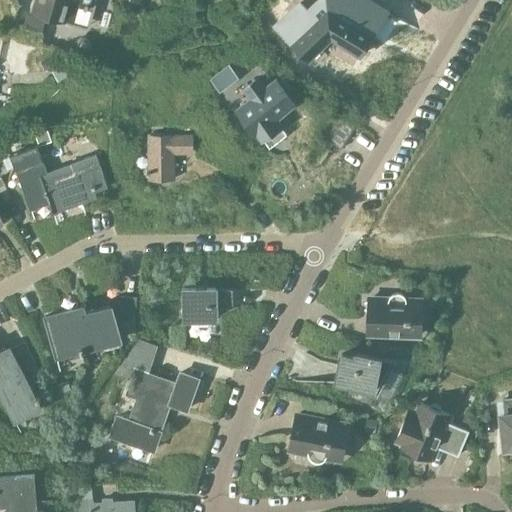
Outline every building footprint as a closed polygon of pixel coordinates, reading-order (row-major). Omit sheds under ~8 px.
[(40,0),(37,12),(34,12),(34,13),(72,24),(78,5),(83,7),(83,9),(87,10),(87,8),(93,10),(95,0),(40,0)] [(296,5),(275,27),(307,60),(330,38),(359,56),(371,36),(383,44),(398,19),(386,12),(367,0),(318,0),(305,13),(296,5)] [(26,13),(20,37),(39,42),(45,18),(26,13)] [(78,52),(80,53),(83,53),(86,52),(88,51),(90,48),(91,46),(91,43),(90,41),(88,39),(86,37),(84,36),(81,36),(79,37),(76,38),(75,40),(74,43),(74,46),(75,48),(76,50),(78,52)] [(67,62),(56,68),(61,79),(73,73),(67,62)] [(246,122),(255,133),(256,133),(261,139),(279,124),(275,118),(293,105),(283,93),(274,80),(266,86),(262,80),(242,95),(247,101),(236,110),(246,122)] [(341,122),(328,142),(341,149),(353,130),(341,122)] [(47,131),(35,135),(38,145),(50,141),(47,131)] [(192,135),(148,136),(148,180),(173,179),(173,155),(193,155),(192,135)] [(30,209),(49,203),(42,182),(48,180),(45,174),(46,173),(46,172),(36,145),(11,154),(30,209)] [(49,203),(52,213),(96,197),(94,191),(107,186),(96,155),(46,172),(46,173),(45,174),(48,180),(42,182),(49,203)] [(232,308),(232,290),(232,289),(183,289),(184,320),(216,319),(215,308),(232,308)] [(133,296),(133,291),(121,290),(119,324),(133,325),(136,296),(133,296)] [(367,300),(366,333),(405,335),(408,338),(414,338),(417,335),(419,335),(420,302),(405,302),(404,297),(400,295),(396,294),(392,294),(389,297),(387,301),(367,300)] [(43,318),(56,360),(119,341),(108,306),(83,313),(81,307),(43,318)] [(109,379),(128,385),(125,395),(135,399),(128,418),(116,414),(108,434),(120,439),(153,450),(169,403),(186,409),(196,379),(179,373),(176,382),(148,372),(156,345),(137,339),(109,379)] [(0,396),(14,423),(41,408),(21,370),(35,363),(23,341),(2,353),(0,354),(0,396)] [(341,354),(335,383),(353,387),(353,385),(352,385),(353,381),(374,392),(373,393),(375,394),(391,361),(396,361),(396,360),(355,353),(355,355),(356,355),(356,357),(341,354)] [(66,383),(58,387),(61,395),(70,392),(66,383)] [(511,400),(498,402),(501,423),(503,448),(511,447),(511,400)] [(395,440),(404,444),(402,448),(406,449),(408,453),(413,455),(417,454),(430,459),(435,447),(457,456),(467,431),(445,422),(448,415),(441,412),(439,408),(432,405),(428,406),(420,403),(413,421),(404,418),(395,440)] [(466,411),(462,420),(472,424),(476,414),(466,411)] [(332,424),(294,416),(288,448),(307,452),(308,457),(312,461),(317,462),(322,460),(325,456),(340,459),(347,427),(344,426),(342,422),(336,421),(332,424)] [(367,418),(364,431),(375,433),(378,421),(367,418)] [(66,436),(65,448),(77,449),(78,437),(66,436)] [(6,511),(42,511),(43,510),(37,510),(34,475),(0,477),(0,508),(6,508),(6,511)] [(79,501),(74,501),(74,511),(133,511),(133,501),(112,503),(112,498),(101,499),(101,503),(93,503),(92,500),(91,484),(78,485),(79,501)]
